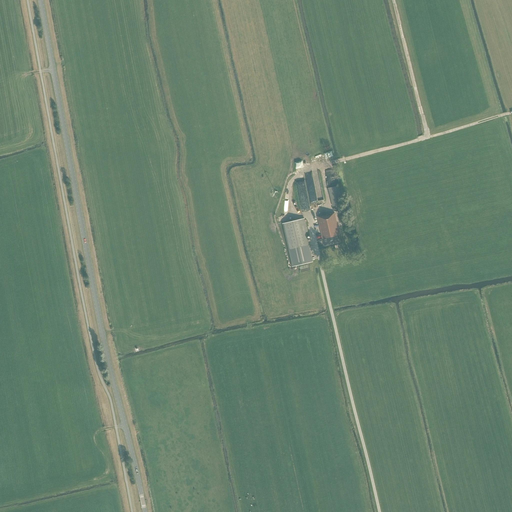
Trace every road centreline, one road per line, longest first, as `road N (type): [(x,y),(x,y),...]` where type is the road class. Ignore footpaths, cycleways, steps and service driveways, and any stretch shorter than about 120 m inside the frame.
road 1 (tertiary): [(144,511),(100,327),(40,0)]
road 2 (track): [(322,270),(309,217),(290,215),(290,182),(312,165),(427,136),(393,0)]
road 3 (unclassified): [(379,511),(322,270)]
